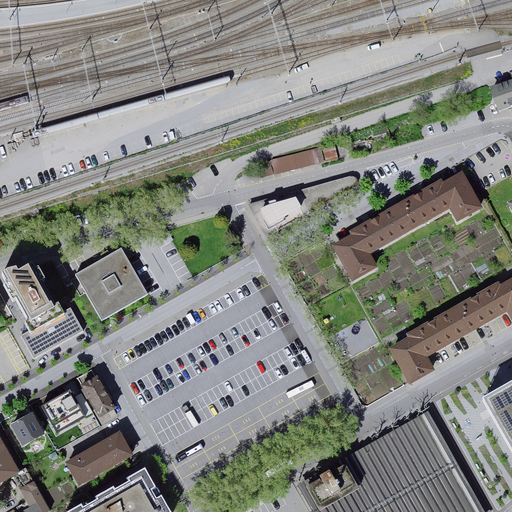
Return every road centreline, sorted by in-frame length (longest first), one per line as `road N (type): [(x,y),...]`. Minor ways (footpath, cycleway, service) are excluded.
road 1 (residential): [(0,260),(232,197)]
road 2 (residential): [(232,197),(453,138)]
road 3 (residential): [(453,138),(430,161),(262,256)]
road 4 (residential): [(361,429),(262,256)]
road 5 (residential): [(102,347),(194,511)]
road 6 (residential): [(262,256),(102,347)]
road 7 (residential): [(217,511),(361,429)]
road 8 (residential): [(422,394),(488,511)]
